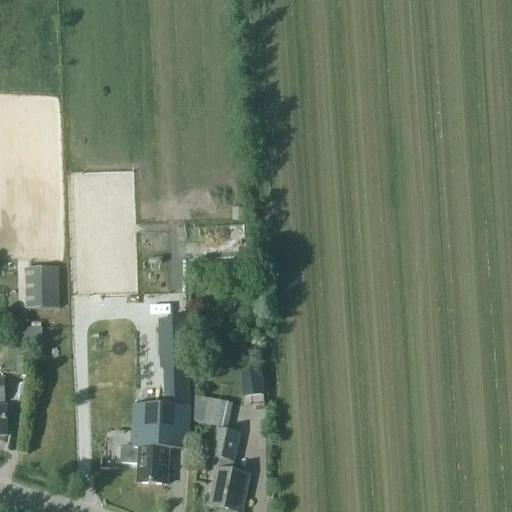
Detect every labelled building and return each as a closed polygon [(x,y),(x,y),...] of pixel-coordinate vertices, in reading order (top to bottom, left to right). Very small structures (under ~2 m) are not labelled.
[(25,270),(26,311),(59,311),(58,270),(25,270)] [(186,369),(185,322),(163,323),(164,370),(186,369)] [(18,342),(39,343),(40,331),(18,330),(18,342)] [(16,375),(28,375),(28,357),(16,357),(16,375)] [(261,372),(239,374),(241,388),(262,386),(261,372)] [(194,397),(193,423),(203,425),(209,400),(194,397)] [(216,428),(215,430),(209,457),(219,459),(217,469),(209,508),(214,509),(213,511),(239,511),(241,506),(238,505),(241,491),(244,492),(247,475),(231,472),(238,435),(227,432),(232,405),(209,400),(203,425),(216,428)] [(136,484),(166,485),(167,449),(187,450),(189,407),(133,404),(131,447),(121,447),(120,465),(137,466),(136,484)]
